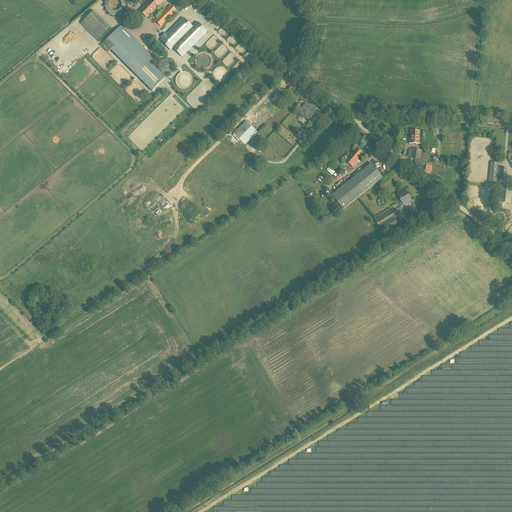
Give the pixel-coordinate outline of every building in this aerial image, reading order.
[(149,0),(139,10),(147,18),(164,0),(149,0)] [(161,27),(177,11),(170,5),(155,20),(161,27)] [(100,39),(111,29),(93,11),(82,22),(100,39)] [(161,38),(162,39),(161,40),(170,50),(173,47),(182,57),(207,32),(197,22),(192,27),(183,18),(167,35),(165,33),(161,38)] [(153,58),(138,43),(132,37),(121,26),(104,43),(136,75),(152,92),(166,78),(149,62),(153,58)] [(67,38),(70,41),(77,35),(74,31),(67,38)] [(172,63),(169,64),(168,60),(163,61),(164,66),(163,66),(163,71),(173,69),(172,63)] [(61,74),(65,70),(62,67),(64,65),(61,62),(55,67),(57,69),(57,70),(61,74)] [(303,107),(299,104),(296,108),(300,111),(298,113),(308,120),(309,118),(310,119),(315,112),(306,104),(303,107)] [(275,109),(271,106),(264,114),(267,117),(275,109)] [(254,129),(247,121),(246,121),(233,133),(245,145),(257,133),(259,135),(268,126),(265,124),(257,132),(254,129)] [(419,139),(419,132),(411,131),(411,139),(410,139),(409,143),(419,144),(420,139),(419,139)] [(406,149),(406,142),(403,142),(403,138),(399,138),(398,149),(406,149)] [(199,170),(203,174),(226,149),(223,146),(220,150),(217,147),(206,159),(207,160),(199,170)] [(363,154),(357,148),(352,154),(351,153),(345,160),(353,167),(359,160),(358,159),(363,154)] [(426,165),(427,155),(421,154),(421,150),(409,149),(408,156),(411,156),(411,158),(415,159),(414,164),(426,165)] [(496,184),(498,163),(491,162),(489,184),(496,184)] [(343,210),(383,178),(371,163),(332,195),(343,210)] [(334,175),(338,172),(333,167),(329,171),(334,175)] [(506,179),(506,168),(499,167),(498,178),(506,179)] [(193,223),(202,214),(191,203),(197,198),(202,193),(180,171),(169,181),(184,196),(175,205),(193,223)] [(455,178),(451,183),(455,186),(459,181),(455,178)] [(510,204),(511,186),(502,185),(500,202),(510,204)] [(403,206),(412,200),(405,189),(396,195),(403,206)] [(387,233),(399,226),(395,220),(399,218),(393,208),(374,219),(380,229),(384,227),(387,233)]
